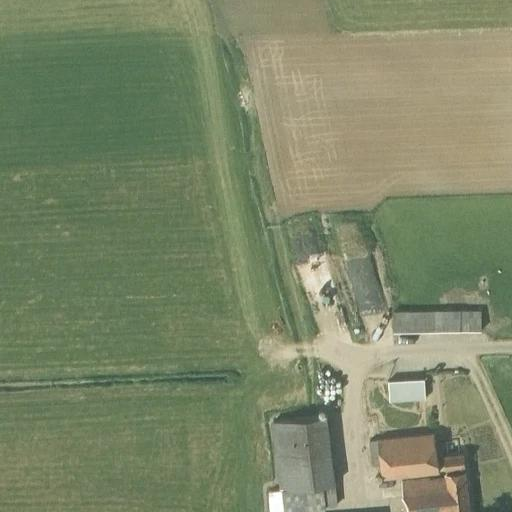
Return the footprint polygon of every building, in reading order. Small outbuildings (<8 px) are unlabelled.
[(332,299),(331,279),(308,281),(309,301),(332,299)] [(393,331),(480,330),(480,310),(393,311),(393,331)] [(197,336),(197,356),(237,355),(236,335),(197,336)] [(389,401),(425,399),(424,378),(388,380),(389,401)] [(285,511),(337,506),(334,484),(335,483),(327,414),(271,421),(279,490),(282,490),(284,511),(285,511)] [(382,480),(439,473),(434,432),(377,439),(382,480)] [(470,511),(464,453),(444,455),(446,476),(401,481),(404,511),(470,511)]
